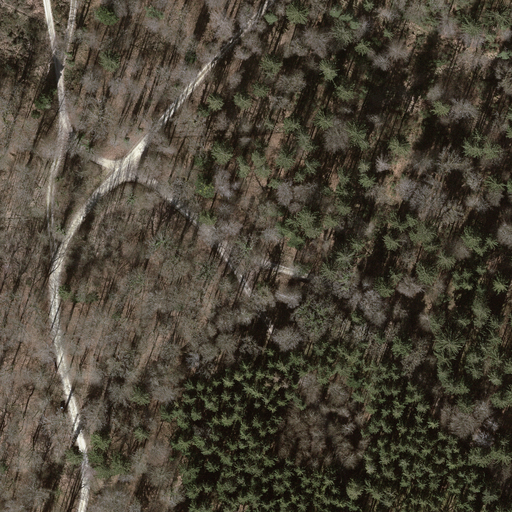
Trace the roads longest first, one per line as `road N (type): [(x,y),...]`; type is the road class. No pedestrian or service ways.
road 1 (track): [(221,246),(338,284),(378,318),(511,489)]
road 2 (track): [(82,511),(88,477),(61,356),(59,262),(87,207),(120,169)]
road 3 (track): [(347,511),(338,450),(221,246)]
road 4 (track): [(275,0),(120,169)]
road 5 (track): [(59,262),(49,220),(64,130)]
road 6 (track): [(64,130),(50,0)]
road 7 (track): [(221,246),(144,177),(120,169)]
